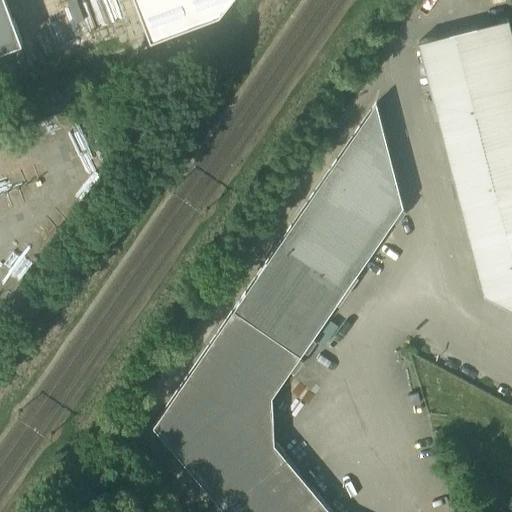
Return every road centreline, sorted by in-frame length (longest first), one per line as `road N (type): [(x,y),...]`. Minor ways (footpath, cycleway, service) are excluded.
road 1 (unclassified): [(459,327),(393,289),(318,396),(328,440),(405,511)]
road 2 (unclassified): [(459,327),(390,52)]
